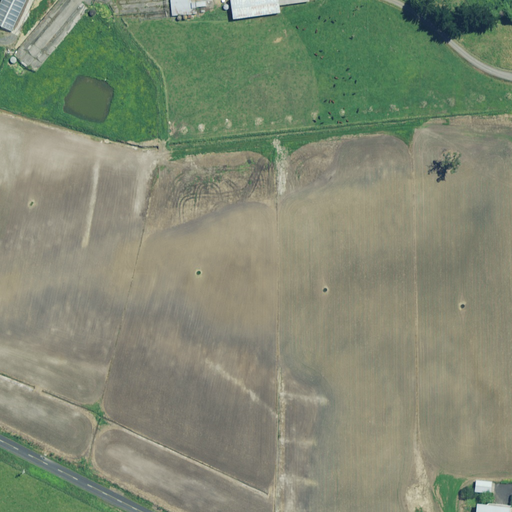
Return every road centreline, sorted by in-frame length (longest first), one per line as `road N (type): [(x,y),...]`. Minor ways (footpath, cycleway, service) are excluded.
road 1 (unclassified): [(141,511),(0,440)]
road 2 (unknown): [(511,80),(478,68),(388,0)]
